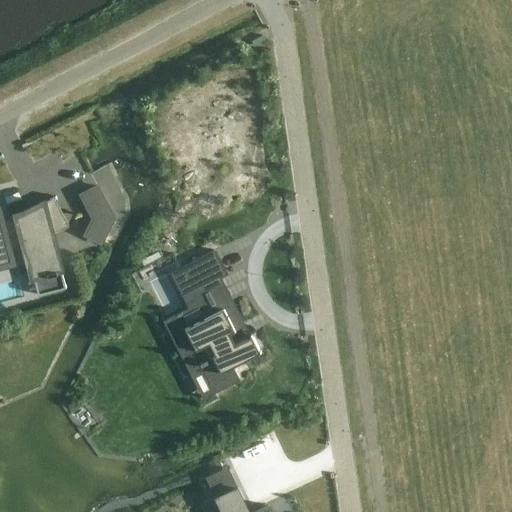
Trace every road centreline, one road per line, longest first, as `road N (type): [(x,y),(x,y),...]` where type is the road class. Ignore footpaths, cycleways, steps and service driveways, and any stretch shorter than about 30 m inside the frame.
road 1 (unclassified): [(266,0),(284,44),(349,511)]
road 2 (unclassified): [(0,115),(223,0)]
